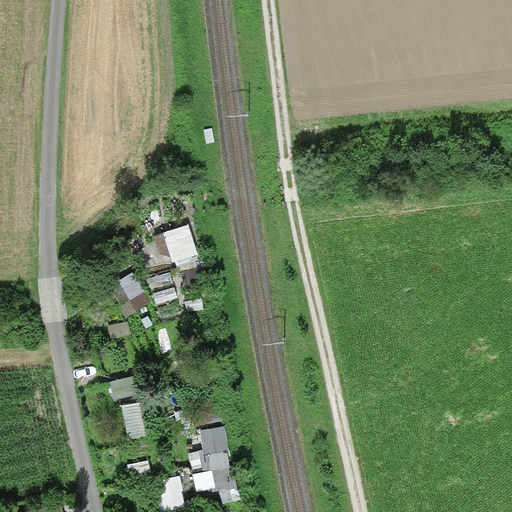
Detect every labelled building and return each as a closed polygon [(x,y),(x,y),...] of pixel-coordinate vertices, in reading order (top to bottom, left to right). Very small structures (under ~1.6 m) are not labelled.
[(166,226),(173,256),(199,251),(192,221),(166,226)] [(139,280),(120,291),(132,311),(151,300),(139,280)] [(142,396),(123,399),(129,434),(147,431),(142,396)] [(195,468),(198,489),(238,484),(229,418),(204,422),(210,466),(195,468)] [(164,478),(169,505),(187,502),(182,474),(164,478)] [(65,511),(63,499),(4,511),(65,511)]
